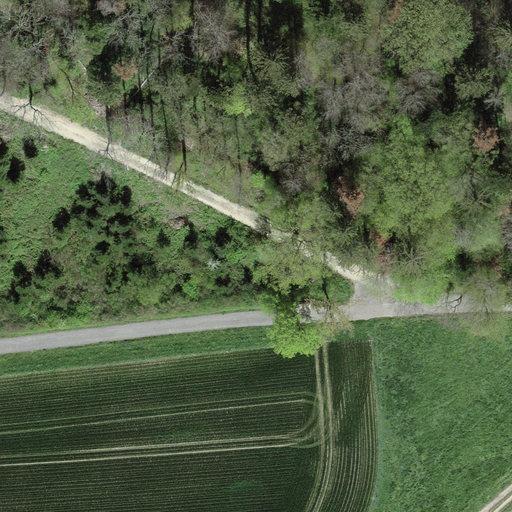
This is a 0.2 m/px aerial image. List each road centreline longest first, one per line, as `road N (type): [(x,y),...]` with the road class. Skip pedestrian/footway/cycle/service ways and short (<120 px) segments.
road 1 (track): [(0,347),(201,323),(511,303)]
road 2 (track): [(415,308),(194,189),(0,103)]
